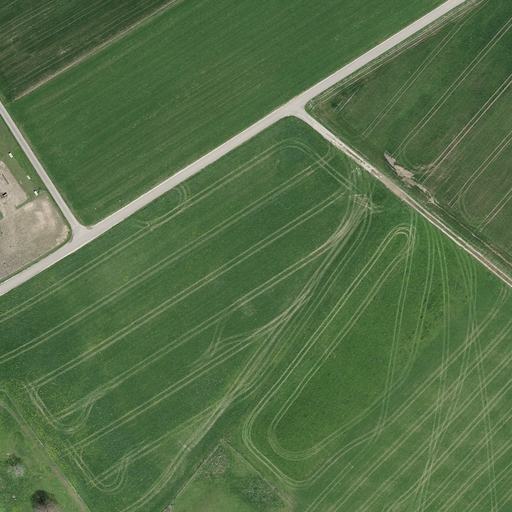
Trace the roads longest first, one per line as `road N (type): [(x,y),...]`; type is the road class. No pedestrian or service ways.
road 1 (unclassified): [(440,0),(0,282)]
road 2 (track): [(284,100),(511,283)]
road 3 (track): [(0,104),(80,230)]
